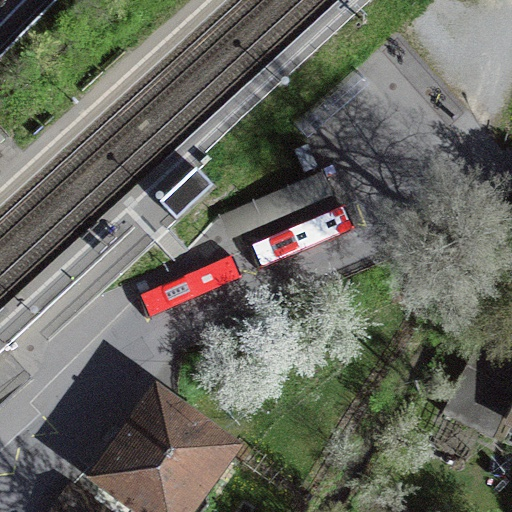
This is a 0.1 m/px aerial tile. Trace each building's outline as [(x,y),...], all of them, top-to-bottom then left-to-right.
[(0,163),(0,179),(8,172),(0,163)] [(161,202),(175,217),(212,182),(198,167),(161,202)] [(333,194),(322,168),(216,213),(227,238),(333,194)] [(511,400),(511,332),(490,321),(443,413),(493,438),(511,400)] [(198,490),(225,453),(159,405),(106,478),(152,511),(205,511),(209,507),(208,497),(198,490)] [(86,511),(65,497),(53,511),(86,511)]
